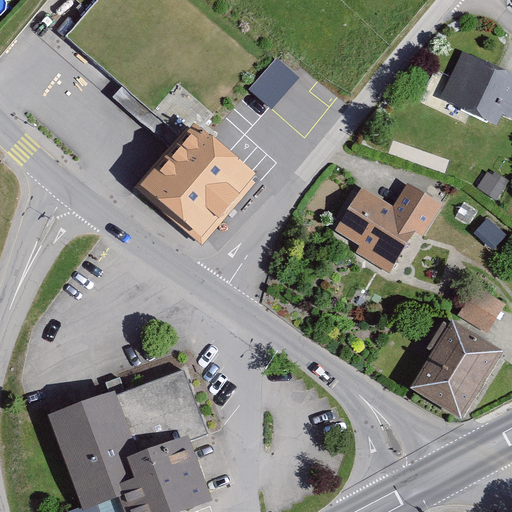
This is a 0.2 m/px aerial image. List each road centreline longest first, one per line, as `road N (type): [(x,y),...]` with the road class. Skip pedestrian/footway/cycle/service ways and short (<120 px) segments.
road 1 (residential): [(218,294),(300,177),(447,0)]
road 2 (tertiary): [(354,390),(218,294)]
road 3 (tertiary): [(218,294),(84,202)]
road 4 (unclassified): [(59,181),(32,233),(9,309)]
road 5 (tertiary): [(454,470),(405,414),(354,390)]
road 6 (unclassified): [(9,309),(84,202)]
